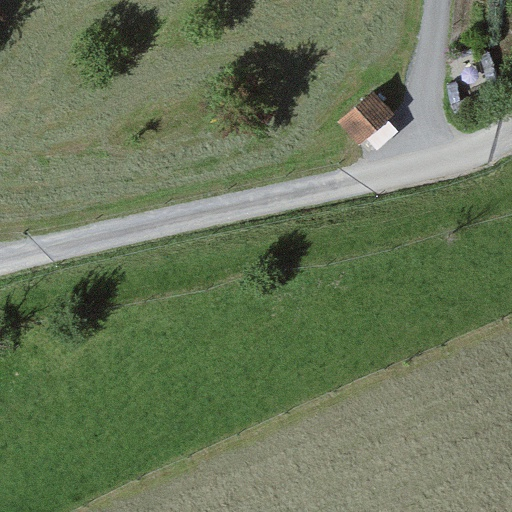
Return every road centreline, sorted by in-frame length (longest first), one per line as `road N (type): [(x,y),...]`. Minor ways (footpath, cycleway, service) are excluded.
road 1 (unclassified): [(0,262),(480,149),(511,132)]
road 2 (track): [(441,0),(422,163)]
